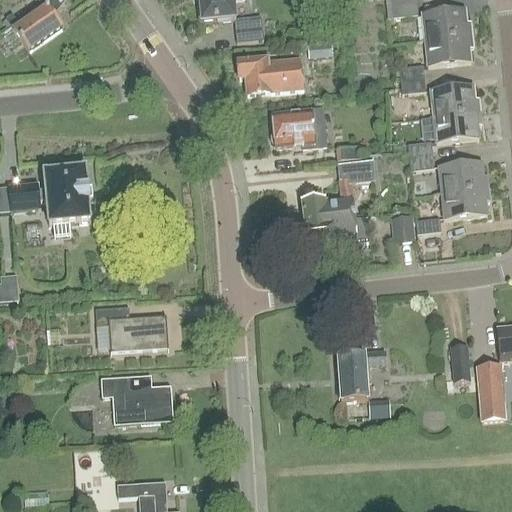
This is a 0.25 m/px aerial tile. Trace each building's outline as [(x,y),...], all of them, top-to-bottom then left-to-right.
[(36,0),(36,1),(45,13),(20,31),(11,19),(5,24),(13,36),(12,37),(28,59),(62,34),(50,16),(62,3),(59,0),(36,0)] [(234,24),(232,3),(243,2),(244,0),(199,0),(200,7),(198,7),(200,26),(213,25),(213,27),(234,25),(236,48),(263,45),(261,21),(234,24)] [(416,0),(392,0),(393,10),(416,8),(418,7),(416,0)] [(416,8),(393,10),(395,24),(419,21),(418,7),(416,8)] [(470,28),(466,28),(465,15),(422,19),(424,45),(471,40),(470,28)] [(471,40),(424,45),(427,72),(470,67),(469,53),(473,53),(471,40)] [(332,48),(308,50),(309,63),(333,61),(332,48)] [(268,68),(267,65),(238,68),(239,85),(245,84),(247,101),(302,96),(299,64),(268,68)] [(424,71),(400,73),(401,87),(426,84),(424,71)] [(426,84),(401,87),(403,100),(427,98),(426,84)] [(433,122),(480,117),(478,104),(475,105),(473,91),(430,96),(433,122)] [(303,156),(326,154),(322,116),(272,121),(276,156),(303,153),(303,156)] [(477,130),(481,130),(480,117),(433,122),(435,149),(479,144),(477,130)] [(432,148),(408,150),(409,163),(433,161),(432,148)] [(361,151),(336,153),(337,167),(360,164),(362,164),(361,151)] [(433,161),(409,163),(411,177),(435,174),(433,161)] [(354,224),(354,221),(351,189),(374,187),(372,166),(337,169),(341,206),(324,207),(324,205),(301,207),(303,227),(326,225),(326,221),(332,220),(332,225),(337,225),(354,224)] [(441,199),(488,194),(487,181),(483,182),(482,168),(438,173),(441,199)] [(38,189),(8,192),(10,218),(41,215),(40,206),(45,206),(48,232),(93,228),(88,173),(43,177),(44,194),(39,194),(38,189)] [(487,220),(486,207),(490,206),(488,194),(441,199),(444,225),(487,220)] [(368,223),(354,224),(337,225),(332,225),(332,220),(326,221),(326,225),(303,227),(304,234),(295,235),(297,255),(317,254),(317,256),(334,255),(333,241),(357,239),(357,245),(370,244),(368,223)] [(393,249),(415,246),(412,221),(390,223),(393,249)] [(416,240),(441,237),(440,224),(415,226),(416,240)] [(0,290),(0,308),(18,307),(17,290),(0,290)] [(110,359),(168,355),(166,322),(129,325),(129,312),(95,315),(96,332),(108,332),(110,359)] [(501,362),(511,360),(511,326),(498,328),(501,362)] [(466,350),(449,352),(452,388),(469,386),(466,350)] [(367,368),(386,366),(385,354),(363,355),(363,357),(339,359),(343,404),(369,402),(367,368)] [(501,369),(476,371),(481,427),(506,424),(501,369)] [(173,428),(171,393),(151,394),(150,383),(101,386),(102,405),(112,404),(114,432),(173,428)] [(165,489),(117,492),(118,505),(138,503),(138,511),(154,511),(154,502),(166,502),(165,489)]
